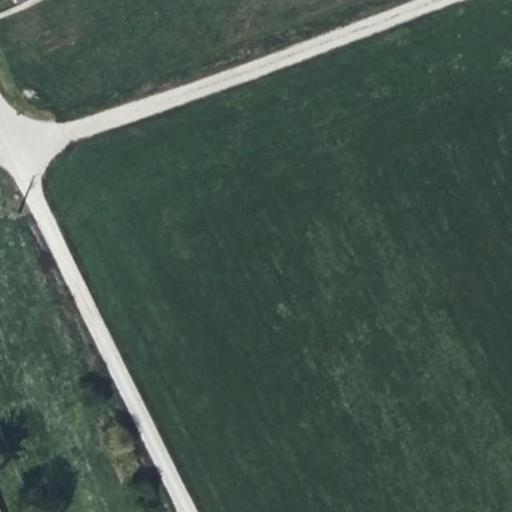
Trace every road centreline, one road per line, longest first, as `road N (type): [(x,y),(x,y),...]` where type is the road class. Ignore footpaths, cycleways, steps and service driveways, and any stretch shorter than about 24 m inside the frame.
road 1 (track): [(1,134),(59,141),(429,0)]
road 2 (track): [(1,134),(182,511)]
